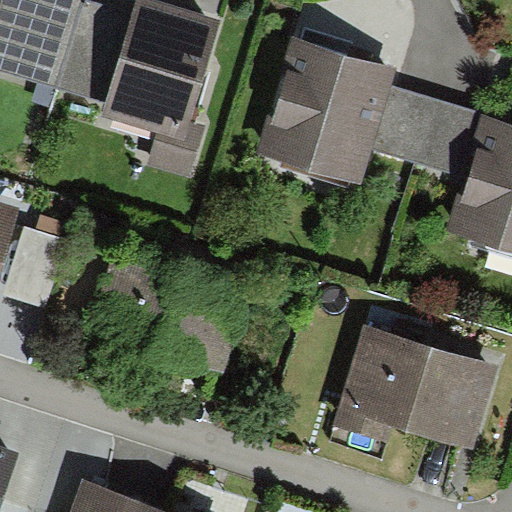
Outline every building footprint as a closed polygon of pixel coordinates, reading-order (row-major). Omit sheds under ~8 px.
[(81,0),(1,0),(0,6),(0,70),(55,89),(81,0)] [(106,104),(133,15),(83,0),(81,0),(55,89),(106,104)] [(223,22),(149,0),(137,0),(133,15),(106,104),(102,117),(154,133),(145,163),(192,177),(208,125),(193,121),(223,22)] [(373,149),(392,88),(397,68),(294,36),(257,152),(361,185),(373,149)] [(392,88),(373,149),(421,165),(440,103),(392,88)] [(463,178),(485,116),(440,103),(421,165),(463,178)] [(511,124),(485,116),(463,178),(447,229),(511,249),(511,124)] [(0,273),(22,207),(0,200),(0,273)] [(65,240),(26,228),(6,295),(45,307),(65,240)] [(275,280),(149,234),(116,324),(242,370),(275,280)] [(492,359),(366,313),(333,402),(459,448),(492,359)] [(0,511),(20,452),(0,445),(0,511)] [(170,511),(82,483),(72,511),(170,511)]
